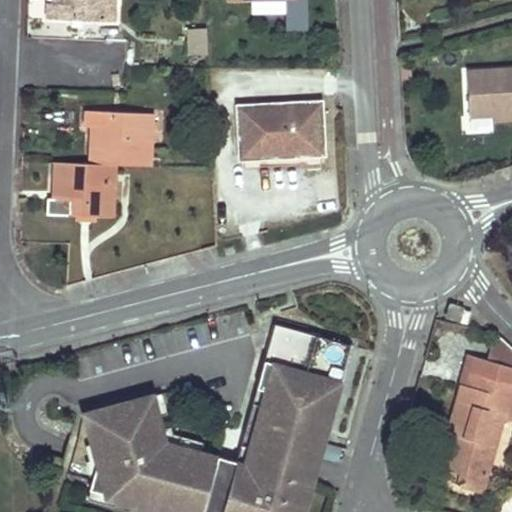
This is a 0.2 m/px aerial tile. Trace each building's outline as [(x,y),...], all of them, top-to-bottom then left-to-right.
[(60,0),(61,5),(48,5),(47,20),(114,23),(114,8),(109,7),(108,0),(60,0)] [(284,0),(286,29),(306,28),(305,0),(284,0)] [(206,54),(205,29),(187,30),(188,55),(206,54)] [(511,69),(467,72),(469,117),(511,113),(511,69)] [(262,151),(323,149),(320,103),(238,107),(240,158),(262,157),(262,151)] [(153,132),(153,114),(86,112),(86,118),(85,128),(97,128),(96,147),(91,147),(90,165),(115,166),(152,168),(152,150),(146,150),(147,132),(153,132)] [(48,201),(47,215),(114,218),(114,202),(110,201),(110,184),(115,183),(115,166),(90,165),(55,164),(55,175),(55,184),(61,185),(60,201),(48,201)] [(448,305),(446,317),(465,322),(467,314),(460,311),(460,309),(448,305)] [(303,511),(310,489),(300,487),(306,467),(315,469),(348,351),(271,330),(234,468),(231,478),(213,474),(216,464),(162,449),(150,402),(81,421),(94,470),(87,497),(103,501),(103,502),(102,505),(126,511),(303,511)] [(503,420),(511,421),(511,347),(497,334),(489,360),(471,356),(458,404),(450,434),(453,436),(443,468),(460,473),(458,486),(482,493),(503,420)] [(315,469),(306,467),(300,487),(310,489),(315,469)]
